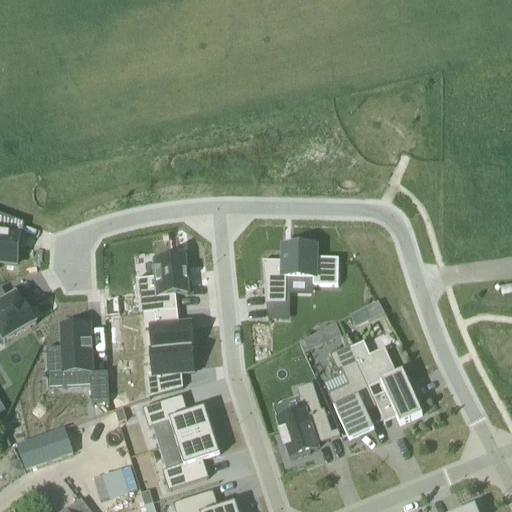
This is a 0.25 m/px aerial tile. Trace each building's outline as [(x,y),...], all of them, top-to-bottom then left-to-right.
[(22,248),(10,247),(13,221),(0,215),(0,266),(16,267),(18,249),(22,250),(22,248)] [(283,264),(262,263),(266,305),(287,306),(288,280),(313,281),(313,288),(338,289),(338,261),(316,261),(316,249),(294,248),(294,250),(283,250),(283,264)] [(143,316),(177,313),(176,298),(188,297),(184,256),(164,258),(164,263),(155,263),(156,280),(136,282),(139,316),(143,316)] [(37,325),(26,307),(23,309),(16,298),(8,302),(1,291),(0,291),(0,337),(4,345),(37,325)] [(362,312),(368,324),(385,316),(378,305),(362,312)] [(177,313),(144,316),(145,332),(151,332),(153,354),(191,350),(193,350),(191,325),(179,326),(178,313),(177,313)] [(324,347),(341,339),(335,326),(319,335),(324,347)] [(63,350),(47,351),(49,391),(81,389),(81,376),(93,376),(93,375),(92,354),(93,354),(93,344),(91,344),(91,327),(62,328),(63,350)] [(303,343),(300,345),(305,356),(308,354),(303,343)] [(373,430),(366,415),(377,410),(373,401),(369,391),(356,364),(350,349),(330,358),(338,374),(341,372),(349,388),(328,397),(348,441),(350,444),(374,433),(373,430)] [(153,376),(148,377),(150,400),(183,391),(182,376),(194,375),(191,350),(153,354),(151,354),(153,376)] [(408,387),(403,374),(396,377),(385,351),(356,364),(369,391),(381,386),(385,395),(373,401),(377,410),(382,421),(394,415),(397,421),(400,428),(422,418),(416,403),(408,387)] [(108,380),(91,381),(91,389),(92,407),(109,406),(108,380)] [(319,453),(315,444),(333,438),(325,414),(323,415),(314,388),(298,393),(305,416),(279,425),(282,436),(280,436),(285,452),(288,451),(291,462),(294,461),(294,463),(312,458),(311,456),(319,453)] [(185,396),(145,409),(151,429),(173,422),(180,444),(217,432),(217,431),(215,432),(207,409),(191,414),(185,396)] [(69,429),(16,447),(26,473),(78,455),(69,429)] [(187,465),(166,472),(172,492),(212,479),(206,461),(223,456),(215,433),(217,432),(180,444),(187,465)] [(9,474),(13,481),(24,474),(18,462),(10,466),(9,474)] [(149,498),(141,463),(95,473),(103,511),(114,511),(133,507),(132,502),(149,498)] [(222,511),(216,494),(176,507),(177,511),(240,511),(239,506),(222,511)] [(78,503),(66,511),(89,511),(81,501),(78,503)]
